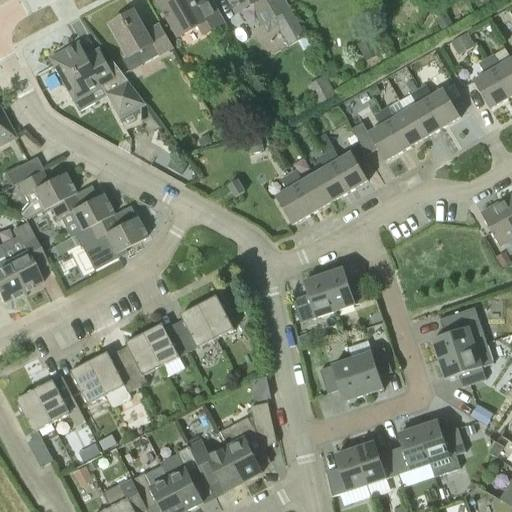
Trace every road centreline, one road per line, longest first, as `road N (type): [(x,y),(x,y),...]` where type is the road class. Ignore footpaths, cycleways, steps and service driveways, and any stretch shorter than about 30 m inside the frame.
road 1 (residential): [(297,442),(418,397),(370,219)]
road 2 (residential): [(180,203),(47,127),(22,98),(0,40)]
road 3 (residential): [(0,351),(148,269),(180,203)]
road 4 (residential): [(297,442),(265,274)]
road 5 (residential): [(370,219),(429,188),(468,189),(511,166)]
